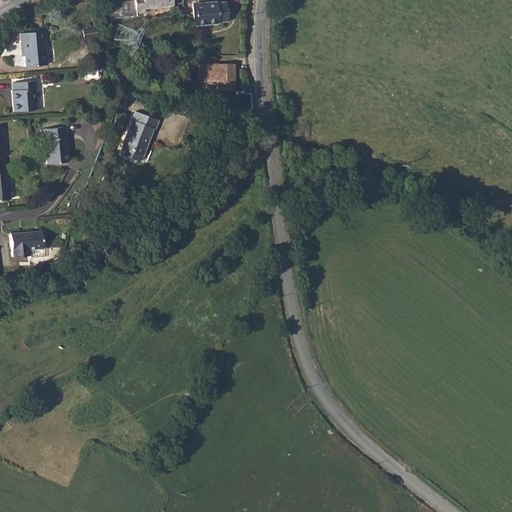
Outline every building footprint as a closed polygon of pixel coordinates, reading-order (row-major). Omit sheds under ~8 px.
[(132,0),(134,11),(143,10),(143,6),(171,2),(170,0),(132,0)] [(213,0),(207,0),(190,2),(193,23),(216,21),(216,19),(225,18),(223,0),(218,0),(214,0),(213,0)] [(44,30),(20,33),(21,41),(23,41),(25,66),(47,64),(44,30)] [(233,62),(198,63),(199,80),(217,80),(217,89),(234,89),(234,79),(232,77),(232,70),(234,70),(233,62)] [(9,92),(8,92),(10,113),(34,111),(31,83),(9,85),(9,92)] [(132,110),(118,148),(139,156),(150,127),(152,128),(155,119),(132,110)] [(43,140),(40,140),(43,165),(64,164),(62,148),(64,148),(63,128),(43,130),(43,140)] [(139,156),(118,148),(117,151),(138,159),(139,156)] [(3,173),(0,172),(0,199),(8,199),(6,172),(3,173)] [(26,256),(25,255),(27,250),(39,249),(38,232),(33,232),(7,234),(9,257),(26,256)]
